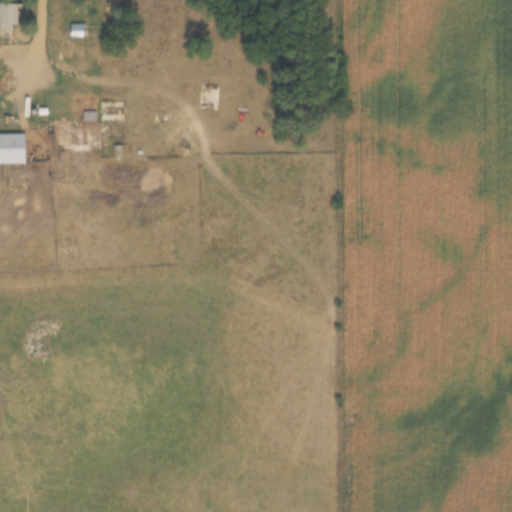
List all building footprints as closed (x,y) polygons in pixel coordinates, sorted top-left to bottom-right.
[(0,3),(0,26),(19,27),(19,4),(0,3)] [(95,25),(70,24),(70,37),(95,37),(95,25)] [(219,86),(199,87),(200,111),(220,111),(219,86)] [(101,122),(126,122),(126,103),(101,103),(101,122)] [(69,146),(85,146),(85,122),(69,122),(69,146)] [(0,164),(25,165),(25,135),(0,134),(0,164)]
